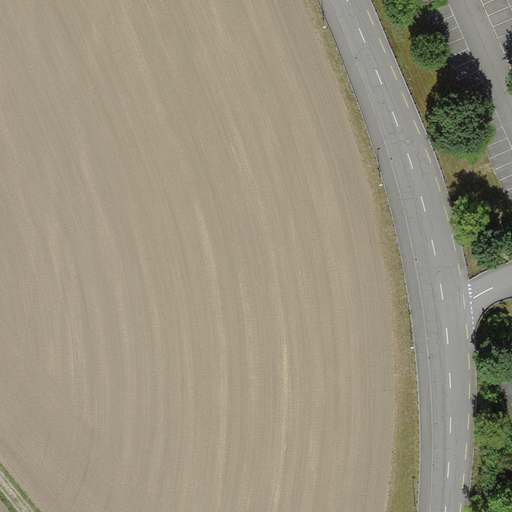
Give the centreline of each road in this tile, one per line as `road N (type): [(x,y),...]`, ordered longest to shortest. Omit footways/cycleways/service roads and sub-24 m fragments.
road 1 (tertiary): [(445,307),(417,176),(348,0)]
road 2 (tertiary): [(445,307),(446,511)]
